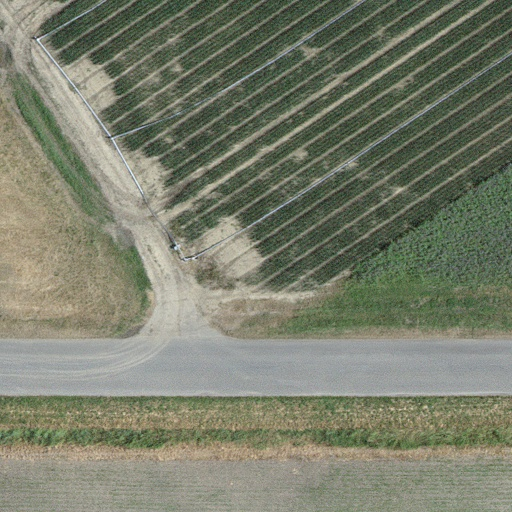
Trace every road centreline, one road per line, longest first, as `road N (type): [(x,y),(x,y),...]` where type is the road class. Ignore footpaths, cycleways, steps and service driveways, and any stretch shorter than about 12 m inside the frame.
road 1 (tertiary): [(511,367),(0,366)]
road 2 (track): [(0,12),(125,201),(174,308),(183,369)]
